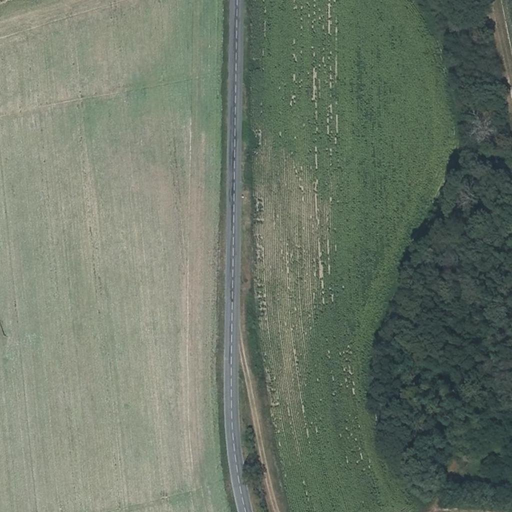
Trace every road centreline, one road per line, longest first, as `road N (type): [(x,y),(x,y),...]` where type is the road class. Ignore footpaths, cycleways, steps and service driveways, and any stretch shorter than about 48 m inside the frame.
road 1 (secondary): [(246,511),(230,397),(239,0)]
road 2 (track): [(275,511),(232,325)]
